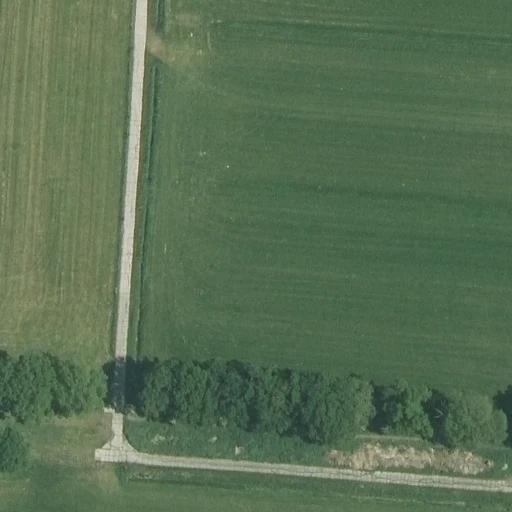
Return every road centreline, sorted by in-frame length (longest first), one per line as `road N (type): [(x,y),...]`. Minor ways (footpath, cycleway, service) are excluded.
road 1 (track): [(140,0),(115,456)]
road 2 (track): [(511,486),(115,456)]
road 3 (track): [(115,456),(55,449),(0,422)]
